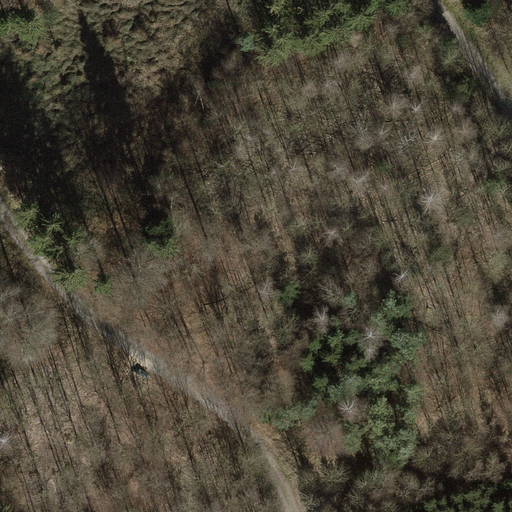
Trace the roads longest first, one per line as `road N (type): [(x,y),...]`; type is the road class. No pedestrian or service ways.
road 1 (track): [(0,208),(62,291),(243,429),(288,511)]
road 2 (track): [(511,113),(431,0)]
